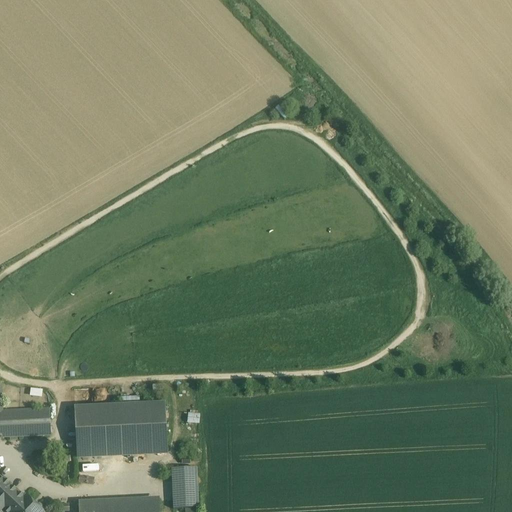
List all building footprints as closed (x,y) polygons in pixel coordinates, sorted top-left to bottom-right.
[(0,437),(50,435),(50,412),(1,414),(0,386),(0,437)] [(164,405),(74,410),(76,455),(167,450),(164,405)] [(178,429),(188,426),(184,414),(175,417),(178,429)] [(196,469),(172,470),(173,510),(198,509),(196,469)] [(0,483),(0,511),(43,511),(44,510),(40,506),(37,507),(27,498),(25,500),(4,480),(0,483)] [(159,511),(159,500),(79,504),(79,511),(159,511)]
